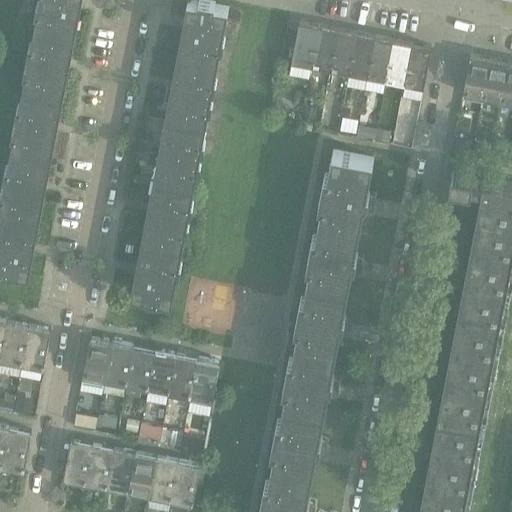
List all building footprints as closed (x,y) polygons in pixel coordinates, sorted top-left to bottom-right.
[(40,0),(35,28),(74,36),(79,10),(81,10),(83,0),(40,0)] [(190,0),(188,0),(184,20),(183,30),(185,30),(180,56),(218,63),(229,8),(190,0)] [(310,64),(318,25),(300,21),(293,60),(290,75),(309,78),(312,64),(310,64)] [(329,67),(336,28),(318,25),(310,64),(312,64),(329,67)] [(35,28),(24,89),(62,96),(67,71),(69,71),(71,61),(69,60),(74,36),(35,28)] [(355,32),(336,28),(329,67),(348,71),(355,32)] [(374,35),(355,32),(348,71),(366,75),(374,35)] [(392,39),(374,35),(366,75),(384,78),(392,39)] [(411,43),(392,39),(384,78),(403,82),(411,43)] [(432,47),(411,43),(403,82),(424,86),(432,47)] [(471,54),(471,57),(464,93),(483,97),(490,58),(471,54)] [(173,80),(173,81),(171,91),(173,91),(168,117),(207,124),(218,63),(180,56),(175,81),(173,80)] [(508,61),(490,58),(483,97),(501,101),(508,61)] [(511,62),(508,61),(501,101),(511,102),(511,62)] [(24,89),(12,149),(51,157),(55,132),(57,133),(57,132),(59,122),(57,122),(62,96),(24,89)] [(304,111),(303,120),(315,122),(316,113),(304,111)] [(161,142),(159,153),(161,153),(156,177),(195,185),(207,124),(168,117),(163,142),(161,142)] [(457,136),(454,150),(471,153),(474,139),(457,136)] [(475,140),(473,153),(490,157),(490,156),(493,144),(475,140)] [(493,146),(491,154),(505,157),(507,149),(503,148),(500,148),(493,146)] [(12,149),(0,211),(39,219),(44,194),(45,194),(47,184),(47,183),(46,183),(51,157),(12,149)] [(334,150),(329,174),(320,220),(361,227),(366,202),(368,203),(370,192),(368,191),(374,158),(334,150)] [(475,176),(453,172),(450,187),(472,191),(473,187),(483,189),(477,218),(420,511),(464,511),(511,266),(511,183),(485,178),(484,182),(474,180),(475,176)] [(150,203),(149,203),(147,214),(149,214),(144,239),(183,246),(195,185),(156,177),(151,203),(150,203)] [(0,211),(0,269),(30,275),(36,245),(34,244),(39,219),(0,211)] [(361,227),(320,220),(308,281),(349,289),(354,264),(356,264),(357,259),(358,253),(356,253),(361,227)] [(138,264),(138,265),(132,294),(172,302),(183,246),(144,239),(139,265),(138,264)] [(308,281),(299,328),(297,341),(337,350),(342,325),(344,325),(346,316),(346,315),(344,314),(349,289),(308,281)] [(29,323),(8,319),(0,358),(0,359),(21,363),(29,323)] [(52,328),(29,323),(21,363),(44,368),(52,328)] [(91,336),(83,375),(104,379),(112,340),(91,336)] [(134,344),(112,340),(104,379),(126,384),(134,344)] [(297,341),(287,389),(285,403),(325,412),(330,386),(332,387),(334,376),(332,375),(337,350),(297,341)] [(156,348),(134,344),(126,384),(148,388),(156,348)] [(177,352),(156,348),(148,388),(169,392),(177,352)] [(198,356),(177,352),(169,392),(190,396),(198,356)] [(221,361),(198,356),(190,396),(213,401),(221,361)] [(285,403),(276,450),(273,465),(313,473),(318,447),(320,448),(323,437),(320,437),(325,412),(285,403)] [(80,409),(78,420),(95,423),(97,412),(80,409)] [(105,413),(102,425),(116,427),(118,416),(105,413)] [(129,419),(126,431),(138,433),(140,421),(129,419)] [(9,426),(0,424),(0,465),(1,466),(9,426)] [(32,430),(9,426),(1,466),(24,470),(32,430)] [(167,428),(165,441),(181,445),(184,431),(167,428)] [(203,449),(206,436),(184,431),(182,445),(203,449)] [(71,438),(64,478),(85,482),(92,442),(71,438)] [(114,446),(92,442),(85,482),(106,486),(114,446)] [(136,451),(114,446),(106,486),(128,491),(136,451)] [(157,455),(136,451),(128,491),(149,495),(157,455)] [(178,459),(157,455),(149,495),(170,499),(178,459)] [(201,463),(178,459),(170,499),(193,503),(201,463)] [(308,498),(313,473),(273,465),(263,511),(305,511),(306,509),(309,509),(309,506),(311,499),(308,498)]
